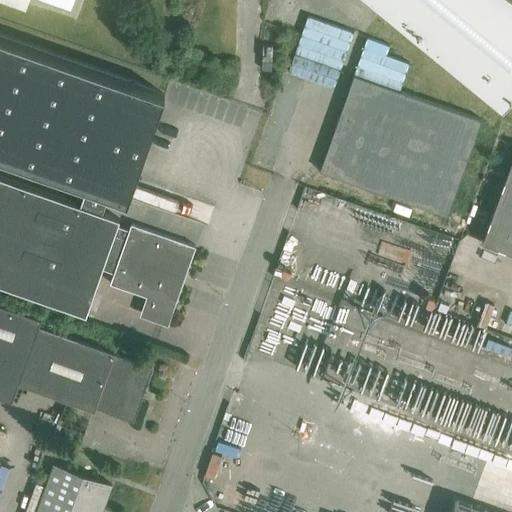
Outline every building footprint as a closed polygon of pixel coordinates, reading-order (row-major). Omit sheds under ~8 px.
[(511,0),(364,0),(502,113),(511,100),(511,0)] [(80,206),(102,213),(109,194),(127,201),(165,95),(0,36),(0,155),(87,186),(80,206)] [(481,120),(353,75),(319,171),(447,216),(481,120)] [(511,158),(481,242),(511,253),(511,158)] [(80,206),(0,177),(0,285),(85,316),(102,269),(113,273),(109,283),(148,297),(142,314),(168,323),(195,246),(130,223),(128,230),(117,226),(119,220),(102,213),(80,206)] [(326,261),(321,292),(346,296),(351,265),(326,261)] [(40,318),(0,303),(0,396),(11,400),(17,382),(94,410),(95,407),(133,421),(152,368),(114,355),(115,352),(38,324),(40,318)] [(479,390),(491,394),(499,370),(488,366),(479,390)] [(511,420),(511,399),(509,399),(502,417),(511,420)] [(482,404),(473,433),(488,438),(496,408),(482,404)] [(508,445),(511,432),(511,422),(502,420),(495,441),(508,445)] [(101,511),(111,485),(53,464),(44,488),(36,485),(25,511),(101,511)] [(486,511),(455,501),(450,511),(486,511)]
